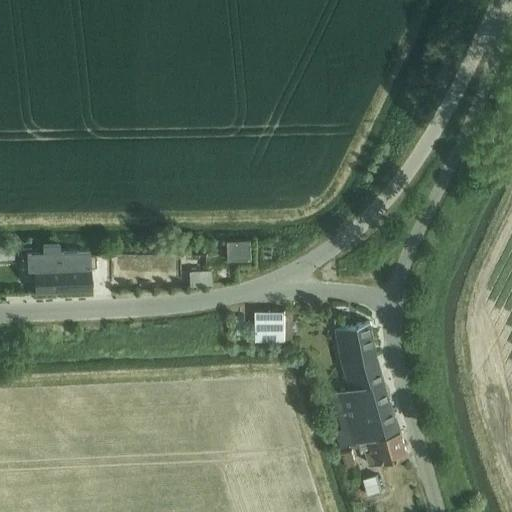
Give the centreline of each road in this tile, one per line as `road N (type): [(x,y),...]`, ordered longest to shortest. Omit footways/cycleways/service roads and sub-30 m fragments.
road 1 (unclassified): [(499,8),(456,92),(384,201),(345,238),(266,290)]
road 2 (unclassified): [(388,319),(411,245),(487,78),(499,8)]
road 3 (unclassified): [(0,313),(174,304),(266,290)]
road 4 (unclassified): [(438,511),(388,319)]
road 5 (unclassified): [(388,319),(339,291),(266,290)]
